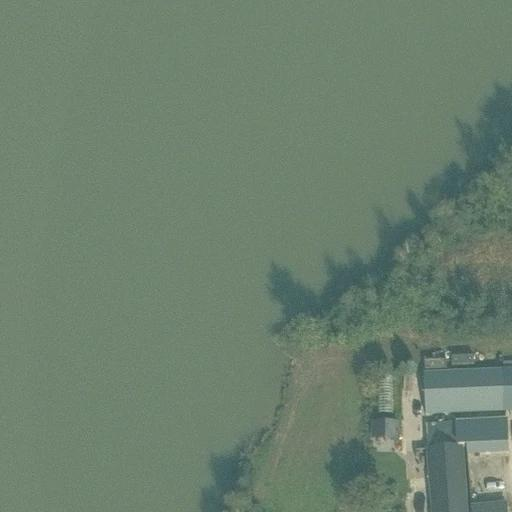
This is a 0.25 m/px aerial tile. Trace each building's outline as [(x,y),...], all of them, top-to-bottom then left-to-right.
[(422,377),(424,417),(505,414),(503,374),(422,377)] [(511,374),(503,374),(505,414),(511,413),(511,374)] [(459,424),(461,447),(467,447),(467,455),(507,453),(506,421),(459,424)] [(396,439),(397,423),(374,423),(373,439),(396,439)] [(465,511),(461,447),(459,424),(426,425),(426,430),(432,511),(465,511)]
